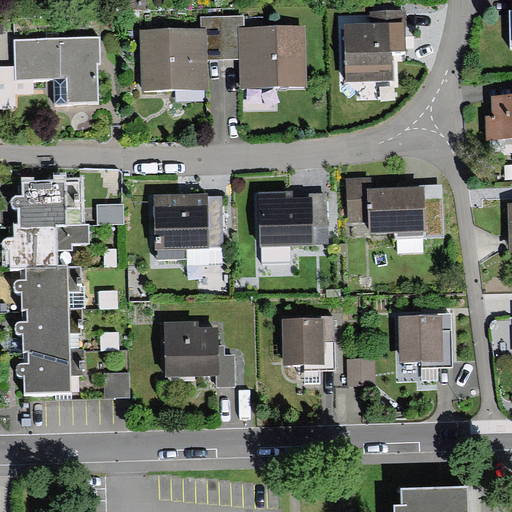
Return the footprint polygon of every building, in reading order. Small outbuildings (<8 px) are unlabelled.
[(341,33),(342,80),(388,79),(388,51),(404,51),(403,14),(367,15),(368,32),(341,33)] [(241,22),(198,23),(198,37),(199,65),(242,64),(241,36),(241,22)] [(242,64),(243,95),(302,93),(300,34),(241,36),(242,64)] [(140,38),(141,96),(200,95),(199,65),(198,37),(140,38)] [(12,70),(13,83),(28,83),(58,82),(59,106),(97,105),(96,45),(12,47),(12,70)] [(0,70),(0,114),(12,114),(11,99),(29,98),(28,83),(13,83),(12,70),(0,70)] [(511,105),(491,107),(494,148),(511,146),(511,105)] [(367,224),(368,246),(426,244),(424,196),(371,197),(371,180),(342,181),(343,224),(367,224)] [(446,229),(445,186),(429,186),(430,229),(446,229)] [(64,235),(63,192),(13,193),(14,237),(64,235)] [(212,244),(227,243),(225,192),(211,192),(212,244)] [(258,201),(259,252),(319,250),(317,199),(258,201)] [(150,204),(152,256),(213,254),(210,202),(150,204)] [(14,237),(16,279),(65,278),(64,235),(14,237)] [(17,326),(66,325),(65,278),(16,279),(17,326)] [(18,366),(67,365),(66,325),(17,326),(18,366)] [(280,327),(282,373),(325,372),(323,326),(280,327)] [(397,326),(397,373),(440,373),(440,326),(397,326)] [(157,332),(158,383),(212,382),(212,392),(233,391),(233,358),(214,358),(214,331),(157,332)] [(369,363),(344,364),(345,391),(370,390),(369,363)] [(19,406),(69,405),(67,365),(18,366),(19,406)] [(464,511),(465,502),(406,502),(406,511),(464,511)]
